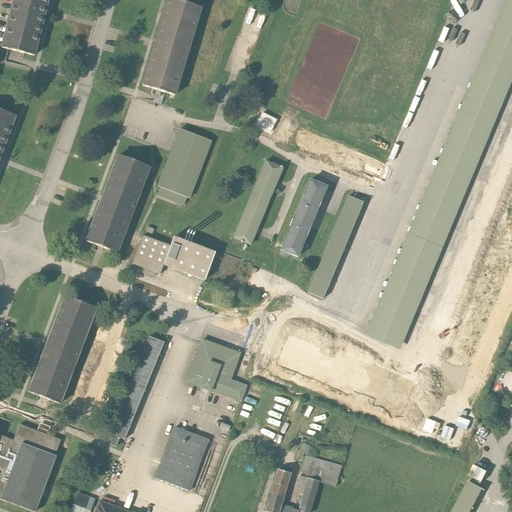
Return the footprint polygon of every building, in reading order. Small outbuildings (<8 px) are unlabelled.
[(13,0),(1,48),(34,56),(47,0),(13,0)] [(172,0),(168,0),(142,86),(174,96),(200,8),(172,0)] [(511,0),(505,0),(366,336),(398,349),(511,73),(511,0)] [(0,111),(0,156),(15,117),(0,111)] [(180,130),(158,187),(160,188),(157,195),(184,206),(187,198),(189,199),(211,141),(180,130)] [(118,156),(85,241),(117,253),(149,168),(118,156)] [(264,162),(233,239),(240,242),(240,243),(241,244),(242,243),(249,246),(281,169),(280,169),(281,167),(279,167),(279,168),(264,162)] [(309,180),(280,250),(283,252),(283,253),(284,254),(285,252),(297,257),(325,187),(325,186),(324,185),(323,186),(309,180)] [(348,197),(308,293),(322,299),(362,203),(348,197)] [(143,236),(132,264),(159,274),(162,266),(204,281),(214,253),(173,238),(170,246),(143,236)] [(64,297),(28,392),(60,404),(96,309),(64,297)] [(149,337),(110,434),(114,436),(111,445),(116,448),(120,438),(124,440),(164,343),(149,337)] [(278,365),(351,395),(355,386),(379,396),(376,405),(401,416),(415,382),(340,350),(336,360),(335,359),(334,361),(317,354),(318,350),(289,338),(278,365)] [(202,340),(187,382),(201,387),(200,388),(211,392),(211,391),(240,401),(246,387),(230,381),(240,354),(202,340)] [(13,442),(0,436),(0,468),(3,469),(0,476),(0,497),(1,498),(1,499),(35,511),(55,457),(54,456),(60,440),(47,436),(50,428),(39,424),(36,432),(19,425),(13,442)] [(174,428),(155,479),(188,492),(208,440),(174,428)] [(314,439),(304,436),(302,443),(312,446),(314,439)] [(298,453),(307,456),(309,447),(301,444),(298,453)] [(283,497),(270,494),(265,511),(309,511),(318,482),(335,487),(341,467),(305,457),(296,487),(305,489),(298,511),(280,506),(283,497)] [(290,474),(277,470),(270,494),(283,497),(290,474)] [(88,511),(93,500),(77,494),(70,511),(88,511)] [(126,511),(99,502),(95,511),(126,511)]
